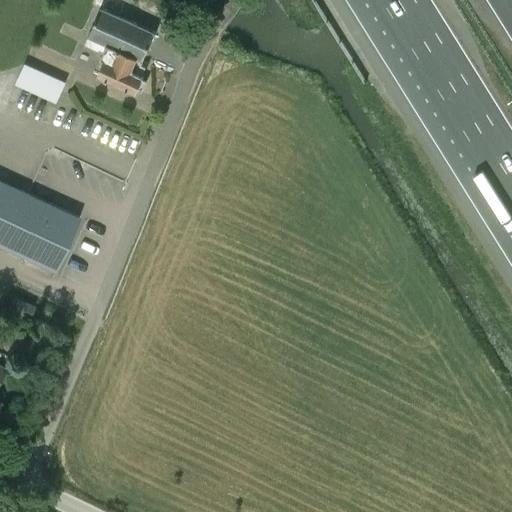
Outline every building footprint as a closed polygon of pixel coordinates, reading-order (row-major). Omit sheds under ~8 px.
[(92,31),(145,53),(154,32),(102,8),(92,31)] [(145,53),(92,31),(86,46),(99,51),(99,50),(105,52),(102,58),(105,59),(99,75),(138,93),(140,90),(143,91),(147,83),(143,81),(145,78),(143,77),(147,68),(140,65),(145,53)] [(22,66),(14,84),(34,93),(42,75),(22,66)] [(0,180),(0,246),(54,272),(79,218),(0,180)] [(15,299),(9,310),(28,318),(33,307),(15,299)]
